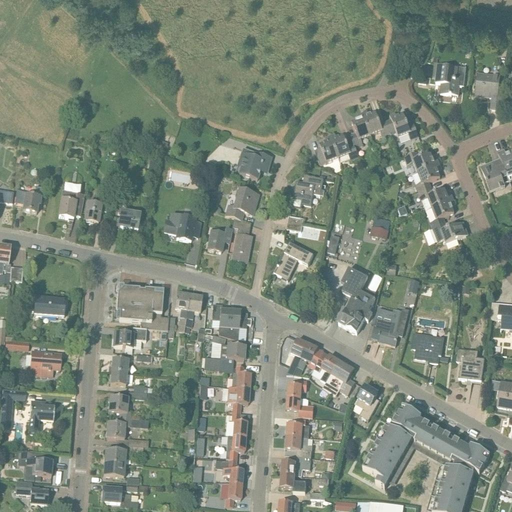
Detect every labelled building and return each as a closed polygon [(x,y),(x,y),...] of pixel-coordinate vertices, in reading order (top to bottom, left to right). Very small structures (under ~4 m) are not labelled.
[(453,69),(453,71),(444,69),(444,67),(435,66),(434,76),(437,76),(436,86),(441,86),(440,96),(458,98),(459,88),(464,89),(466,70),(453,69)] [(490,112),(501,113),(504,89),(498,89),(500,79),(491,78),(491,80),(484,79),(484,80),(477,79),(475,99),(491,101),(490,112)] [(89,114),(93,107),(81,102),(77,108),(89,114)] [(383,140),(391,137),(385,124),(380,126),(375,115),(369,118),(367,113),(362,116),(370,138),(380,134),(383,140)] [(411,142),(419,139),(413,126),(407,128),(403,117),(396,119),(395,115),(389,117),(391,121),(385,124),(391,137),(396,135),(398,140),(408,136),(411,142)] [(355,151),(363,148),(361,141),(370,138),(362,116),(356,118),(358,122),(351,124),(356,136),(350,138),(353,147),(355,151)] [(335,136),(330,138),(338,160),(348,157),(351,163),(359,160),(355,151),(353,147),(348,149),(343,138),(337,140),(335,136)] [(338,160),(330,138),(324,140),(326,145),(319,147),(321,152),(315,154),(321,167),(338,160)] [(167,147),(160,145),(158,155),(163,156),(164,153),(165,154),(167,147)] [(239,177),(257,182),(261,167),(268,169),(271,160),(255,156),(242,152),(240,157),(244,159),(239,177)] [(500,161),(508,181),(511,179),(511,154),(506,157),(504,153),(498,155),(500,161)] [(419,161),(417,155),(404,160),(407,168),(413,166),(417,175),(439,167),(437,161),(433,163),(430,156),(419,161)] [(508,181),(500,161),(499,161),(499,162),(489,166),(490,169),(482,173),(487,184),(486,184),(490,195),(505,189),(503,184),(508,181)] [(415,188),(418,196),(431,190),(429,184),(440,180),(437,174),(441,172),(439,167),(417,175),(421,185),(415,188)] [(323,181),(304,177),(302,190),(297,189),(294,202),(301,204),(300,206),(311,208),(313,197),(320,198),(323,181)] [(22,214),(36,216),(37,207),(39,208),(42,190),(35,189),(34,199),(25,198),(26,196),(17,194),(15,207),(23,208),(22,214)] [(431,190),(418,196),(421,204),(427,201),(431,211),(453,202),(451,197),(447,198),(444,192),(433,196),(431,190)] [(0,204),(12,206),(13,195),(0,192),(0,204)] [(241,224),(243,215),(252,218),(258,198),(239,192),(234,209),(228,208),(224,219),(233,221),(241,224)] [(62,194),(61,202),(58,219),(65,220),(65,221),(73,222),(73,218),(79,219),(83,198),(62,194)] [(84,224),(98,226),(100,213),(106,214),(108,198),(96,196),(94,208),(87,207),(84,224)] [(425,214),(429,223),(432,231),(445,226),(443,220),(454,216),(451,209),(455,207),(453,202),(431,211),(425,214)] [(120,230),(137,233),(140,217),(120,213),(119,220),(114,219),(111,233),(119,234),(120,230)] [(287,225),(302,228),(303,221),(288,218),(287,225)] [(248,240),(249,233),(251,227),(241,224),(233,221),(232,230),(238,231),(232,262),(246,265),(248,257),(244,256),(246,247),(250,248),(251,240),(248,240)] [(165,224),(163,234),(177,237),(176,241),(190,244),(191,239),(197,240),(200,226),(187,223),(186,228),(165,224)] [(286,232),(301,235),(302,228),(287,225),(286,232)] [(445,247),(468,238),(463,225),(447,232),(445,226),(432,231),(437,244),(444,242),(445,247)] [(388,232),(372,229),(369,238),(386,242),(388,232)] [(210,236),(207,252),(221,255),(223,245),(228,246),(231,234),(225,232),(224,238),(210,236)] [(288,284),(298,263),(308,268),(313,258),(290,246),(284,256),(286,257),(284,262),(282,261),(279,267),(278,267),(277,269),(278,269),(275,276),(274,275),(274,276),(283,280),(287,282),(287,284),(288,284)] [(337,249),(329,247),(327,255),(335,257),(337,249)] [(10,250),(0,248),(0,275),(2,276),(3,273),(7,273),(10,250)] [(10,269),(9,283),(22,284),(23,270),(10,269)] [(372,316),(369,314),(375,302),(361,295),(368,281),(349,272),(342,286),(346,288),(343,294),(353,299),(351,301),(338,327),(351,334),(352,335),(354,336),(355,335),(357,336),(364,322),(368,324),(372,316)] [(417,295),(420,284),(412,282),(409,293),(417,295)] [(140,331),(146,332),(167,334),(167,333),(169,320),(169,319),(168,319),(168,321),(161,320),(162,297),(154,296),(154,292),(151,292),(144,291),(144,293),(139,293),(139,291),(122,290),(118,294),(117,294),(116,314),(119,314),(118,323),(140,325),(140,331)] [(188,298),(176,297),(174,311),(180,312),(179,320),(177,334),(187,335),(188,329),(186,329),(187,313),(188,298)] [(186,329),(188,329),(191,330),(193,314),(200,315),(202,300),(188,298),(187,313),(186,329)] [(42,301),(35,301),(33,317),(64,320),(64,311),(63,311),(64,303),(58,302),(58,305),(53,304),(42,303),(42,301)] [(498,323),(498,318),(499,308),(492,307),(493,303),(492,303),(492,308),(491,323),(498,323)] [(218,338),(228,341),(230,313),(222,312),(222,308),(213,307),(211,323),(219,323),(218,338)] [(511,308),(499,308),(498,318),(498,323),(501,324),(500,332),(509,333),(509,335),(511,335),(511,308)] [(239,331),(246,331),(247,316),(240,315),(240,314),(230,313),(228,341),(234,342),(238,343),(239,331)] [(381,329),(377,345),(395,349),(399,334),(398,334),(403,315),(394,313),(389,331),(381,329)] [(145,344),(146,332),(140,331),(132,331),(133,331),(132,337),(114,335),(113,350),(132,351),(132,343),(145,344)] [(418,337),(414,337),(412,351),(416,352),(415,361),(425,362),(425,361),(430,362),(429,365),(438,366),(439,359),(441,360),(441,357),(443,340),(442,340),(442,336),(435,335),(434,339),(418,336),(418,337)] [(226,342),(213,338),(211,344),(220,347),(219,361),(226,361),(244,363),(245,349),(224,347),(226,342)] [(295,358),(287,377),(293,378),(297,369),(307,347),(297,342),(291,356),(295,358)] [(25,353),(25,347),(5,345),(5,352),(25,353)] [(307,347),(297,369),(303,372),(307,363),(311,365),(310,369),(314,371),(321,359),(316,356),(318,351),(307,347)] [(456,365),(461,365),(458,381),(467,382),(467,381),(471,381),(471,382),(481,384),(484,362),(477,361),(478,355),(458,352),(456,365)] [(31,355),(29,377),(50,379),(51,372),(59,373),(60,358),(31,355)] [(320,382),(326,385),(339,364),(329,358),(324,355),(323,356),(321,359),(314,371),(320,374),(321,371),(325,374),(320,382)] [(111,374),(126,375),(127,375),(128,362),(112,361),(111,368),(112,368),(111,374)] [(219,362),(204,361),(204,373),(219,374),(219,362)] [(347,398),(348,398),(355,385),(349,382),(354,373),(339,364),(326,385),(322,391),(333,399),(337,392),(347,398)] [(243,377),(243,369),(236,369),(235,375),(232,375),(231,391),(236,391),(249,392),(250,377),(243,377)] [(110,381),(110,387),(125,389),(126,375),(111,374),(111,381),(110,381)] [(287,400),(300,401),(301,393),(306,393),(306,385),(301,384),(301,388),(288,387),(287,400)] [(511,385),(501,384),(497,409),(506,411),(506,410),(510,410),(511,410),(511,385)] [(378,396),(365,388),(357,402),(358,402),(355,407),(363,411),(359,418),(368,424),(379,403),(375,401),(378,396)] [(248,407),(249,392),(236,391),(235,402),(233,402),(233,406),(232,415),(239,415),(240,407),(248,407)] [(2,393),(1,401),(20,403),(21,395),(2,393)] [(127,414),(128,401),(128,400),(109,399),(108,415),(119,416),(119,421),(139,422),(139,418),(130,417),(130,414),(127,414)] [(309,410),(304,410),(300,409),(300,401),(287,400),(286,413),(299,414),(299,418),(304,419),(304,417),(308,417),(309,410)] [(331,402),(328,409),(338,413),(338,412),(345,415),(347,410),(341,407),(341,406),(331,402)] [(38,423),(53,424),(54,411),(40,410),(40,407),(30,406),(29,418),(23,417),(22,426),(29,426),(28,435),(37,436),(38,423)] [(421,420),(402,409),(392,428),(479,477),(489,459),(470,448),(469,451),(419,423),(421,420)] [(245,440),(246,425),(239,424),(239,415),(232,415),(231,424),(234,424),(233,439),(245,440)] [(107,425),(106,441),(124,442),(125,429),(147,431),(148,423),(139,422),(119,421),(118,426),(107,425)] [(287,427),(286,439),(301,441),(308,441),(309,430),(309,428),(305,428),(305,423),(297,423),(296,427),(287,427)] [(405,440),(387,429),(362,472),(377,481),(374,486),(384,491),(387,486),(381,483),(405,440)] [(236,454),(244,455),(245,440),(233,439),(231,454),(229,454),(228,464),(236,464),(236,454)] [(301,441),(286,439),(285,452),(296,453),(296,460),(311,461),(311,454),(300,453),(301,441)] [(148,443),(132,442),(131,449),(143,450),(148,450),(148,443)] [(333,461),(336,462),(338,453),(335,452),(334,454),(326,453),(325,460),(333,461)] [(125,454),(105,453),(104,466),(124,467),(125,454)] [(31,478),(51,479),(52,464),(34,462),(35,456),(19,455),(18,462),(26,462),(26,469),(32,469),(31,478)] [(203,469),(213,470),(213,460),(203,460),(203,469)] [(311,461),(296,460),(295,467),(282,465),(281,478),(294,479),(295,478),(301,479),(302,472),(310,472),(311,461)] [(241,488),(242,473),(235,472),(236,464),(228,464),(215,463),(215,471),(223,472),(223,479),(229,479),(229,486),(221,486),(241,488)] [(103,478),(103,479),(123,480),(124,467),(104,466),(103,478)] [(462,511),(473,478),(452,471),(439,511),(462,511)] [(507,493),(511,494),(511,472),(509,480),(505,479),(503,486),(500,493),(506,495),(507,493)] [(294,485),(294,479),(281,478),(280,491),(293,492),(292,496),(305,496),(306,486),(294,485)] [(30,506),(47,507),(48,507),(49,499),(47,499),(48,494),(39,494),(39,492),(31,491),(31,485),(16,484),(15,496),(30,498),(30,506)] [(240,503),(241,488),(221,486),(219,501),(225,501),(225,510),(232,510),(233,502),(240,503)] [(102,498),(102,505),(119,506),(119,510),(137,511),(137,505),(130,504),(131,497),(121,496),(121,492),(102,490),(102,498)]
